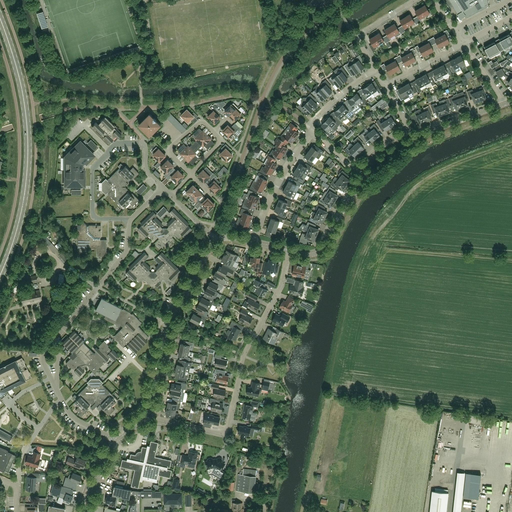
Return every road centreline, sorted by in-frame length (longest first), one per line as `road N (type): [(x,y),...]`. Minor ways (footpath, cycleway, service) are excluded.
road 1 (residential): [(147,415),(226,434),(243,356),(277,292),(287,251)]
road 2 (secondary): [(0,275),(28,156),(0,20)]
road 3 (residential): [(164,187),(146,168),(144,144),(118,142),(92,168),(92,214),(131,219)]
road 4 (residential): [(253,243),(287,166),(313,132)]
road 5 (tertiary): [(358,170),(361,184),(320,250),(287,251)]
